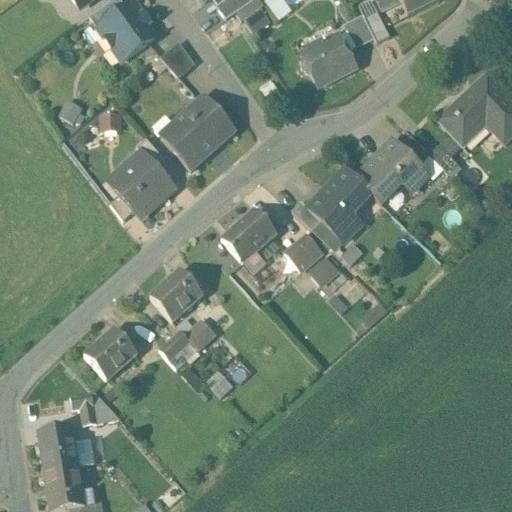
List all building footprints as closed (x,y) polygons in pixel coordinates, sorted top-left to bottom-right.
[(69,0),(79,14),(97,0),(69,0)] [(229,0),(215,11),(225,24),(256,3),(254,0),(229,0)] [(283,0),(273,0),(268,3),(279,21),(292,14),(283,0)] [(397,0),(379,0),(374,3),(381,16),(400,6),(397,0)] [(442,0),(397,0),(400,6),(407,20),(443,3),(442,0)] [(117,1),(88,22),(96,33),(125,12),(117,1)] [(125,12),(96,33),(121,70),(155,43),(145,30),(149,28),(133,7),(125,12)] [(364,23),(374,44),(376,48),(389,41),(377,17),(364,23)] [(363,20),(343,30),(355,53),(374,44),(364,23),(363,20)] [(323,48),(301,60),(302,63),(300,68),(304,76),(309,77),(317,92),(355,73),(338,40),(325,47),(324,45),(322,46),(323,48)] [(178,47),(160,63),(178,84),(194,69),(178,47)] [(511,108),(488,81),(438,126),(461,151),(492,122),(510,142),(511,139),(511,108)] [(159,141),(191,177),(234,138),(213,115),(215,114),(203,101),(159,141)] [(69,102),(60,118),(77,128),(86,112),(69,102)] [(116,134),(115,117),(100,118),(101,136),(116,134)] [(409,141),(399,153),(419,172),(429,161),(428,160),(409,141)] [(164,164),(146,144),(136,152),(141,158),(142,158),(155,172),(164,164)] [(399,153),(392,146),(354,184),(354,185),(380,210),(390,220),(428,181),(419,172),(399,153)] [(458,171),(438,150),(428,160),(429,161),(448,181),(458,171)] [(155,172),(142,158),(141,158),(120,177),(118,175),(107,184),(110,187),(109,188),(119,200),(134,216),(139,222),(173,192),(155,172)] [(306,213),(306,214),(320,227),(342,249),(380,210),(354,185),(354,184),(344,175),(306,213)] [(134,216),(119,200),(110,209),(123,226),(134,216)] [(306,213),(300,207),(291,217),(311,236),(320,227),(306,214),(306,213)] [(254,215),(220,244),(242,269),(275,239),(254,215)] [(305,239),(284,258),(300,276),(322,257),(305,239)] [(327,260),(310,276),(327,296),(345,279),(327,260)] [(179,275),(149,302),(171,327),(201,300),(179,275)] [(113,334),(83,361),(106,386),(135,359),(113,334)] [(191,348),(179,334),(168,344),(180,357),(191,348)] [(180,357),(168,344),(157,353),(169,367),(180,357)] [(211,386),(222,399),(251,375),(240,362),(211,386)] [(91,398),(69,402),(71,415),(80,413),(93,411),(91,398)] [(93,411),(80,413),(82,431),(96,429),(93,411)] [(72,432),(37,438),(43,477),(77,472),(78,472),(72,432)] [(77,472),(44,477),(49,511),(76,511),(83,511),(77,472)]
